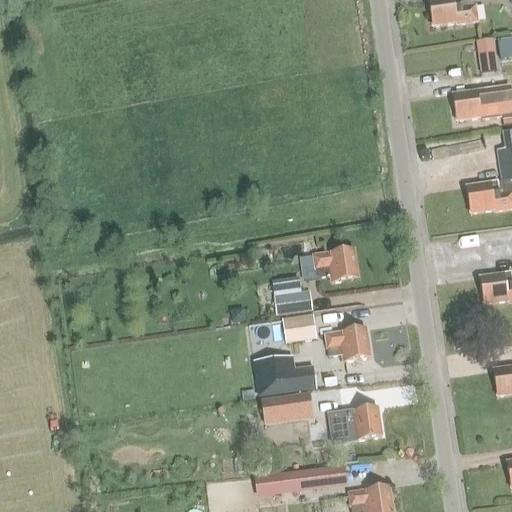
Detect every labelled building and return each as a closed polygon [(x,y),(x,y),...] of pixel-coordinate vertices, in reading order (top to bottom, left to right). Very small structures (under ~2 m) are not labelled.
[(472,0),(442,0),(426,2),(430,28),(456,25),(456,28),(477,25),(475,7),(474,7),(472,0)] [(511,46),(498,48),(500,68),(511,66),(511,46)] [(493,51),(478,53),(481,76),(496,74),(493,51)] [(480,122),(499,119),(511,117),(511,105),(510,89),(483,93),(451,97),(455,122),(480,119),(480,122)] [(511,151),(499,153),(503,185),(511,183),(511,151)] [(511,206),(511,194),(509,194),(509,187),(508,185),(501,186),(498,186),(498,184),(465,187),(468,213),(492,210),(492,213),(511,210),(511,206)] [(312,259),(314,272),(315,280),(330,278),(331,285),(356,282),(352,253),(312,259)] [(511,285),(511,276),(479,279),(483,307),(505,304),(505,307),(511,306),(511,285)] [(312,313),(310,294),(274,299),(276,318),(312,313)] [(316,342),(312,317),(282,322),(285,346),(316,342)] [(326,351),(327,351),(328,360),(342,358),(343,365),(368,361),(364,331),(324,337),(326,351)] [(276,362),(256,365),(260,400),(315,392),(313,378),(279,383),(276,362)] [(511,369),(492,372),(496,399),(511,396),(511,369)] [(297,401),(299,412),(327,406),(325,396),(297,401)] [(336,415),(337,429),(339,439),(354,437),(354,442),(380,439),(376,410),(336,415)] [(344,469),(313,473),(314,488),(346,484),(344,469)] [(391,511),(389,490),(346,495),(348,508),(350,508),(350,511),(391,511)] [(239,499),(229,499),(229,511),(259,511),(259,491),(238,492),(239,499)]
